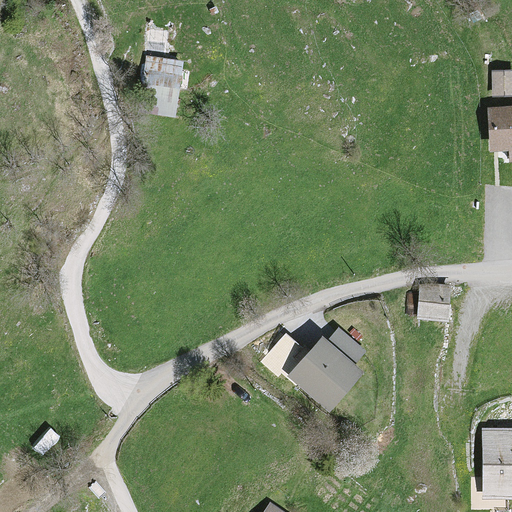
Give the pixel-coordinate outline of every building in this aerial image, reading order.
[(198,63),(157,60),(151,117),(192,121),(198,63)] [(511,96),(511,70),(494,71),(494,97),(511,96)] [(511,103),(469,106),(472,153),(511,150),(511,103)] [(437,283),(408,280),(405,318),(434,320),(437,283)] [(314,345),(304,336),(269,374),(309,411),(347,369),(339,362),(349,351),(327,331),(314,345)] [(501,427),(468,427),(468,495),(501,494),(501,427)] [(274,511),(259,502),(252,511),(274,511)]
